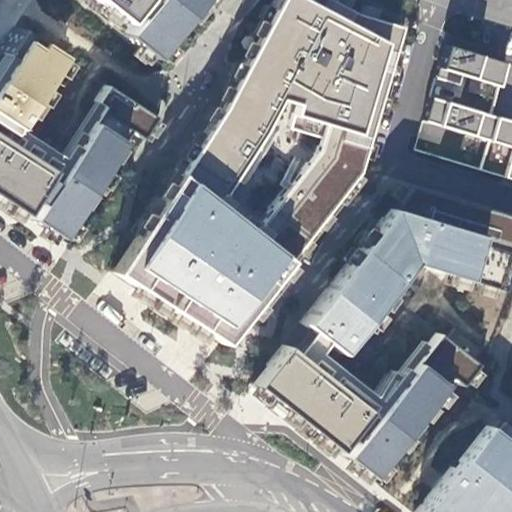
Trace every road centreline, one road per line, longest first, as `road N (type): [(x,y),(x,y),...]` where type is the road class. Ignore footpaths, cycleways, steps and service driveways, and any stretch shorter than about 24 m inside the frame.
road 1 (residential): [(254,459),(207,410),(0,250)]
road 2 (residential): [(438,0),(394,162),(511,198)]
road 3 (secondary): [(254,459),(154,455),(27,476)]
road 4 (secondary): [(364,511),(303,474),(254,459)]
